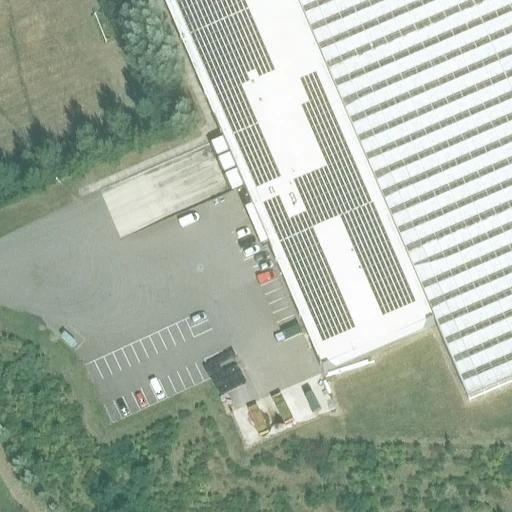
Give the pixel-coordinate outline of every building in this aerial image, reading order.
[(511,0),(164,0),(223,137),(244,186),(325,373),(435,324),(468,401),(511,382),(511,0)] [(57,309),(71,313),(77,287),(64,283),(57,309)] [(68,324),(86,330),(98,294),(81,288),(68,324)] [(99,320),(120,326),(127,302),(106,297),(99,320)] [(142,327),(134,339),(153,352),(161,339),(142,327)] [(34,476),(50,459),(21,431),(5,448),(34,476)] [(35,482),(49,495),(63,480),(48,467),(35,482)] [(184,511),(203,511),(203,481),(184,481),(184,511)]
